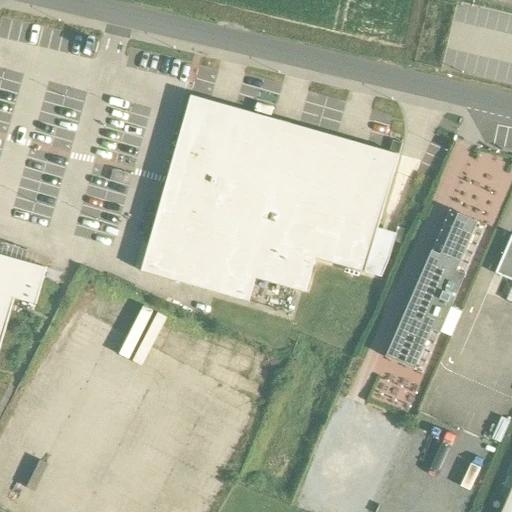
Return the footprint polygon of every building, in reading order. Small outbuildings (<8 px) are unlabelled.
[(191,98),(142,267),(141,273),(249,303),(256,280),(305,294),(315,260),(381,279),(389,260),(396,237),(387,234),(378,231),(402,146),(392,143),(389,154),(191,98)] [(449,212),(432,251),(438,254),(455,215),(449,212)] [(432,251),(386,359),(416,372),(433,333),(440,336),(466,275),(458,271),(478,224),(455,215),(438,254),(432,251)] [(486,228),(478,224),(458,271),(466,275),(486,228)] [(511,235),(511,236),(495,275),(511,282),(511,235)] [(0,333),(11,295),(36,302),(49,258),(0,244),(0,333)] [(423,375),(440,336),(433,333),(416,372),(423,375)] [(511,511),(511,490),(502,511),(511,511)]
